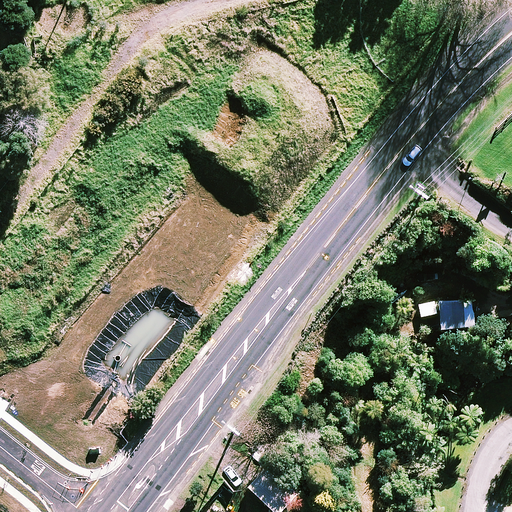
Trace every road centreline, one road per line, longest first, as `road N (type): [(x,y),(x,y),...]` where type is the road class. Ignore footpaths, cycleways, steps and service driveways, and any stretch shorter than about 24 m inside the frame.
road 1 (secondary): [(511,34),(401,146),(188,424),(110,511)]
road 2 (residential): [(0,391),(210,122),(205,100),(106,108)]
